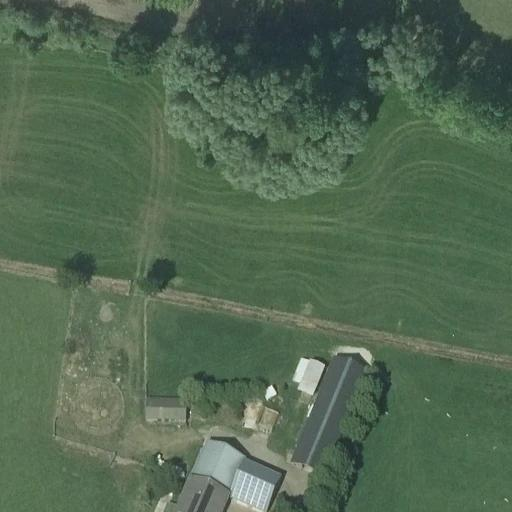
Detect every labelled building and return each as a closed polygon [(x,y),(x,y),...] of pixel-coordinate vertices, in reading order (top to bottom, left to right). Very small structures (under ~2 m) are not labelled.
[(292,380),(302,385),(299,393),(315,400),(329,369),(302,357),(292,380)] [(333,362),(289,467),(323,481),(368,376),(333,362)] [(145,403),(145,425),(185,425),(185,404),(145,403)] [(268,511),(281,484),(246,468),(248,463),(205,445),(189,485),(229,502),(251,511),(268,511)] [(225,511),(229,502),(189,485),(177,511),(225,511)]
